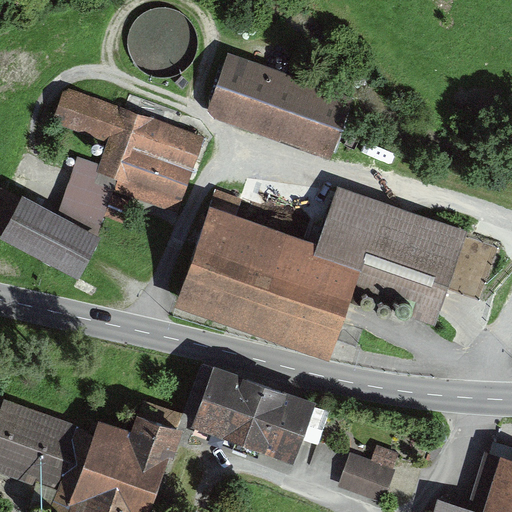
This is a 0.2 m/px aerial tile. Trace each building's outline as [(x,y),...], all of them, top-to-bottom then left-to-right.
[(144,15),(136,23),(130,33),(128,44),(130,56),(135,66),(143,74),(154,79),(165,81),(176,80),(187,75),(196,66),(201,54),(202,41),(199,29),(191,19),(181,11),(168,8),(156,9),(144,15)] [(353,100),(227,59),(209,117),(334,158),(353,100)] [(178,214),(205,140),(68,90),(57,119),(113,140),(104,166),(74,156),(55,208),(107,227),(119,192),(178,214)] [(22,202),(1,191),(0,192),(0,235),(2,237),(22,202)] [(340,193),(317,251),(364,267),(354,298),(433,325),(465,237),(340,193)] [(105,240),(27,197),(3,241),(80,284),(105,240)] [(317,251),(209,210),(174,303),(332,362),(354,298),(364,267),(317,251)] [(484,294),(502,246),(472,234),(453,282),(484,294)] [(314,407),(214,373),(194,432),(294,466),(314,407)] [(96,436),(6,402),(0,417),(0,472),(68,497),(96,436)] [(135,433),(104,419),(96,436),(68,497),(64,505),(73,508),(71,511),(157,511),(174,476),(163,471),(180,433),(143,416),(135,433)] [(400,455),(378,446),(373,459),(395,468),(400,455)] [(352,454),(340,487),(387,503),(398,470),(352,454)] [(511,511),(511,464),(482,456),(466,510),(442,503),(438,511),(511,511)]
